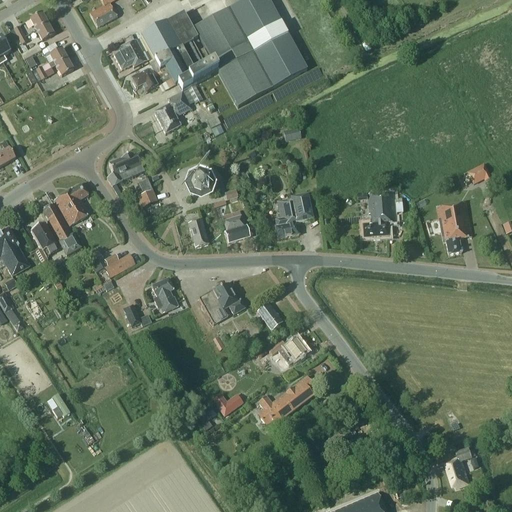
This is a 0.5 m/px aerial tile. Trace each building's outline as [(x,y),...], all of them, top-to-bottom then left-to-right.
[(99,0),(104,8),(90,16),(97,30),(117,19),(110,5),(119,0),(118,0),(99,0)] [(248,0),(229,11),(193,31),(184,15),(166,25),(166,24),(141,38),(154,62),(151,63),(152,65),(150,66),(152,70),(156,78),(155,78),(154,76),(151,78),(158,89),(172,81),(176,88),(179,86),(183,93),(195,87),(218,74),(238,110),(272,90),(306,71),(267,0),(248,0)] [(36,32),(48,25),(42,14),(30,21),(36,32)] [(48,25),(36,32),(42,43),(54,37),(48,25)] [(18,41),(25,38),(19,28),(13,32),(18,41)] [(306,28),(290,37),(301,58),(307,55),(313,66),(323,60),(306,28)] [(1,38),(0,38),(0,59),(3,65),(7,63),(4,58),(10,54),(1,38)] [(25,38),(18,41),(21,46),(21,47),(28,43),(25,38)] [(136,41),(120,50),(121,51),(113,55),(122,73),(132,67),(134,70),(147,63),(136,41)] [(38,46),(22,56),(25,61),(41,52),(38,46)] [(61,50),(49,56),(53,63),(42,69),(42,68),(31,74),(34,79),(45,73),(55,67),(67,61),(61,50)] [(30,70),(36,67),(32,59),(26,62),(30,70)] [(67,61),(55,67),(62,79),(74,72),(67,61)] [(146,95),(158,89),(151,78),(148,72),(138,77),(138,76),(131,79),(137,91),(142,88),(146,95)] [(25,76),(31,87),(36,84),(34,79),(31,74),(30,73),(25,76)] [(34,79),(36,84),(37,85),(47,79),(45,73),(34,79)] [(195,87),(182,94),(188,106),(194,103),(194,105),(203,100),(195,87)] [(169,107),(154,115),(165,136),(180,128),(176,119),(191,111),(188,106),(182,94),(167,102),(169,107)] [(208,123),(215,138),(220,136),(216,128),(220,126),(216,119),(208,123)] [(285,144),(301,140),(299,130),(283,133),(285,144)] [(0,155),(0,162),(3,168),(15,160),(6,144),(2,146),(5,153),(0,155)] [(113,176),(107,180),(112,189),(122,183),(139,176),(144,174),(141,167),(145,165),(141,156),(139,156),(133,158),(132,156),(109,166),(113,176)] [(483,167),(468,175),(474,187),(489,178),(483,167)] [(251,182),(248,175),(242,178),(245,185),(251,182)] [(194,180),(193,180),(192,181),(190,187),(189,187),(190,188),(193,194),(192,194),(193,195),(194,195),(199,197),(201,197),(206,195),(207,195),(208,194),(207,193),(209,188),(210,188),(210,186),(209,186),(207,181),(208,181),(206,180),(201,178),(201,177),(199,177),(199,178),(194,180)] [(142,210),(157,203),(147,181),(138,185),(143,196),(137,199),(142,210)] [(72,191),(53,203),(70,229),(90,216),(81,202),(88,198),(81,186),(72,192),(72,191)] [(238,198),(236,191),(225,194),(227,202),(238,198)] [(371,226),(363,227),(364,240),(388,238),(387,225),(395,224),(393,194),(368,196),(369,216),(371,216),(371,226)] [(275,229),(277,241),(299,237),(297,225),(313,222),(308,197),(277,203),(281,221),(275,222),(276,229),(275,229)] [(439,222),(441,231),(440,232),(441,237),(442,237),(443,244),(446,244),(448,258),(461,255),(459,241),(472,239),(466,205),(436,210),(439,222)] [(59,218),(52,206),(42,212),(49,223),(47,224),(67,258),(81,250),(73,235),(71,236),(60,217),(59,218)] [(241,218),(224,223),(227,234),(225,234),(228,245),(249,239),(246,228),(244,229),(241,218)] [(201,222),(188,226),(196,250),(209,247),(201,222)] [(41,251),(43,254),(47,251),(50,257),(57,253),(54,248),(57,246),(45,225),(31,233),(41,251)] [(19,249),(8,231),(0,235),(0,259),(1,259),(12,279),(29,269),(18,250),(19,249)] [(35,255),(42,265),(44,268),(49,265),(47,262),(43,254),(41,251),(35,255)] [(104,262),(108,268),(119,263),(115,256),(104,262)] [(110,281),(124,273),(119,263),(108,268),(104,270),(110,281)] [(4,285),(9,293),(17,288),(13,280),(4,285)] [(173,292),(169,281),(151,289),(156,298),(157,300),(154,301),(158,311),(161,310),(163,315),(178,309),(174,299),(172,299),(170,294),(173,292)] [(59,284),(55,286),(59,293),(63,290),(59,284)] [(111,284),(104,287),(107,293),(114,289),(111,284)] [(101,286),(95,290),(98,296),(105,292),(101,286)] [(238,303),(228,286),(221,290),(220,288),(199,301),(214,327),(228,319),(223,311),(229,308),(233,317),(245,310),(240,301),(238,303)] [(14,310),(4,294),(0,296),(0,307),(4,315),(18,333),(23,329),(11,312),(14,310)] [(257,313),(272,332),(282,324),(268,305),(257,313)] [(123,311),(132,330),(141,325),(133,306),(123,311)] [(256,327),(254,323),(245,328),(247,332),(256,327)] [(249,340),(260,333),(257,328),(246,335),(249,340)] [(225,349),(229,347),(223,336),(219,339),(225,349)] [(220,354),(225,351),(218,339),(213,342),(220,354)] [(306,355),(296,342),(286,349),(281,343),(268,352),(272,357),(270,359),(281,373),(295,363),(306,355)] [(275,427),(313,397),(309,391),(314,387),(307,378),(272,405),(267,398),(258,404),(264,411),(258,416),(266,428),(272,423),(275,427)] [(58,396),(52,400),(52,401),(58,409),(52,412),(57,420),(62,417),(64,419),(70,415),(58,396)] [(227,403),(218,410),(224,419),(244,405),(237,396),(227,403)] [(198,419),(203,427),(216,419),(210,411),(198,419)] [(450,420),(454,431),(463,427),(459,416),(450,420)] [(461,462),(472,458),(469,450),(456,454),(458,461),(447,464),(449,468),(446,469),(452,487),(455,487),(456,491),(469,486),(461,462)] [(385,511),(378,494),(336,511),(385,511)]
